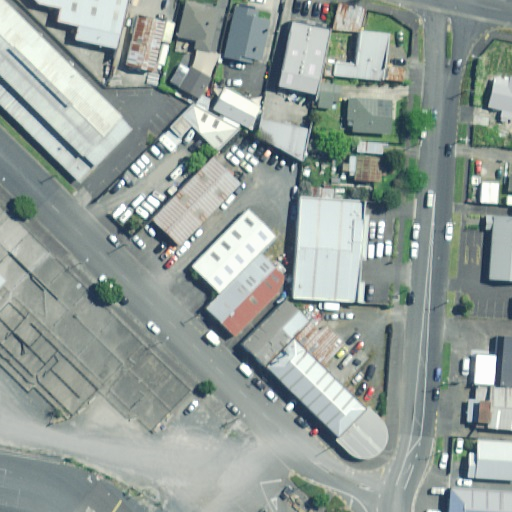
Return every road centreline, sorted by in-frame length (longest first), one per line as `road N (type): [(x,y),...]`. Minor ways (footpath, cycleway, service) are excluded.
road 1 (unclassified): [(401,492),(340,476),(285,438),(0,156)]
road 2 (unclassified): [(401,492),(419,440),(455,0)]
